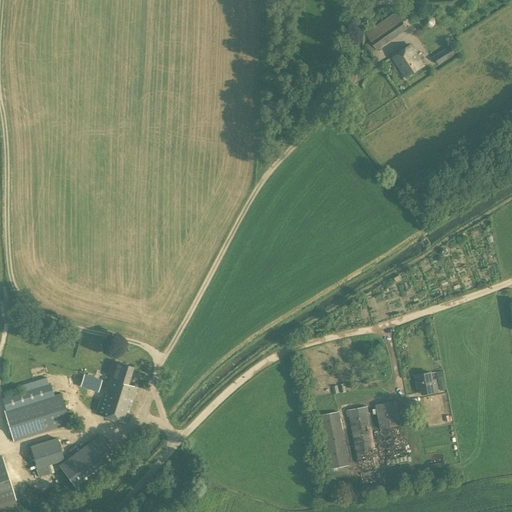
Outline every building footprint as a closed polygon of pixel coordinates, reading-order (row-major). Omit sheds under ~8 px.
[(386,20),(396,36),(408,29),(397,13),(386,20)] [(378,47),(373,39),(368,42),(374,50),(378,47)] [(442,63),(459,53),(455,45),(438,56),(442,63)] [(411,46),(393,57),(406,77),(423,65),(411,46)] [(113,381),(116,381),(116,382),(126,386),(127,384),(128,385),(133,367),(112,361),(108,373),(114,375),(113,381)] [(98,385),(100,379),(81,372),(77,385),(95,391),(98,385)] [(422,394),(438,391),(436,380),(432,380),(431,372),(415,375),(416,384),(420,383),(422,394)] [(112,381),(110,387),(108,392),(101,413),(124,421),(135,389),(126,386),(116,382),(116,383),(112,381)] [(3,411),(13,442),(71,424),(61,393),(3,411)] [(401,425),(396,401),(375,405),(383,446),(377,447),(380,459),(402,456),(397,426),(401,425)] [(382,484),(367,406),(346,410),(347,417),(349,417),(362,487),(382,484)] [(319,415),(322,427),(317,428),(320,446),(325,445),(330,469),(349,465),(339,411),(319,415)] [(65,461),(64,461),(59,465),(78,492),(119,461),(100,435),(65,461)] [(56,464),(64,461),(65,461),(57,437),(30,446),(31,448),(24,450),(27,459),(34,457),(37,469),(35,469),(38,478),(58,471),(56,464)] [(0,503),(15,499),(2,458),(0,458),(0,503)]
